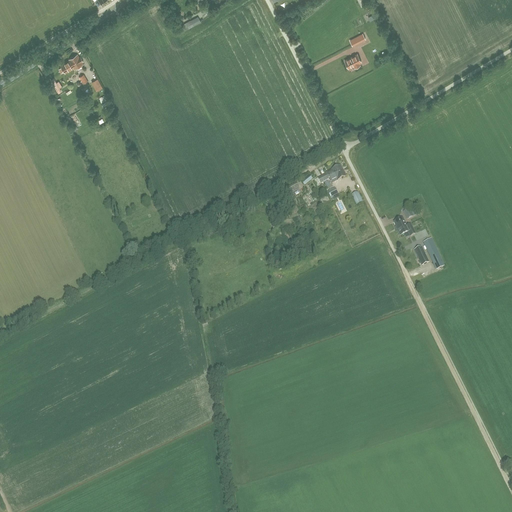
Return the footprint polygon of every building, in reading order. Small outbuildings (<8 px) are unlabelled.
[(183,32),(186,30),(200,22),(197,17),(180,26),(183,32)] [(363,34),(356,38),(350,41),(353,46),(365,39),(363,34)] [(62,68),(59,69),(61,73),(64,71),(65,73),(74,68),(75,69),(83,65),(82,63),(83,62),(81,58),(80,57),(79,58),(77,55),(69,60),(70,61),(61,66),(62,68)] [(357,55),(345,61),(349,68),(354,66),(355,68),(360,65),(359,63),(361,62),(357,55)] [(87,82),(83,75),(79,77),(83,84),(87,82)] [(58,93),(61,91),(60,89),(56,83),(54,79),(50,81),(52,83),(49,84),(52,88),(54,87),(58,93)] [(91,83),(96,91),(102,88),(97,80),(91,83)] [(326,173),(329,178),(335,175),(334,175),(341,172),(341,171),(343,170),(341,166),(326,173)] [(335,175),(329,178),(332,183),(346,176),(343,170),(341,171),(341,172),(334,175),(335,175)] [(321,184),(329,179),(326,174),(318,179),(321,184)] [(313,179),(310,175),(301,182),(304,186),(313,179)] [(289,193),(299,187),(297,183),(287,188),(283,190),(290,203),(294,201),(289,193)] [(330,198),(338,194),(335,188),(327,192),(330,198)] [(356,205),(363,202),(358,192),(351,195),(356,205)] [(321,200),(311,206),(314,211),(319,208),(318,206),(323,204),(321,200)] [(407,219),(413,217),(409,209),(404,212),(407,219)] [(402,228),(407,226),(402,218),(394,222),(397,228),(401,226),(402,228)] [(397,228),(400,236),(408,232),(410,236),(415,234),(411,224),(407,226),(402,228),(401,226),(397,228)] [(436,270),(444,266),(431,239),(423,243),(436,270)] [(415,250),(417,255),(422,266),(428,263),(421,247),(415,250)]
